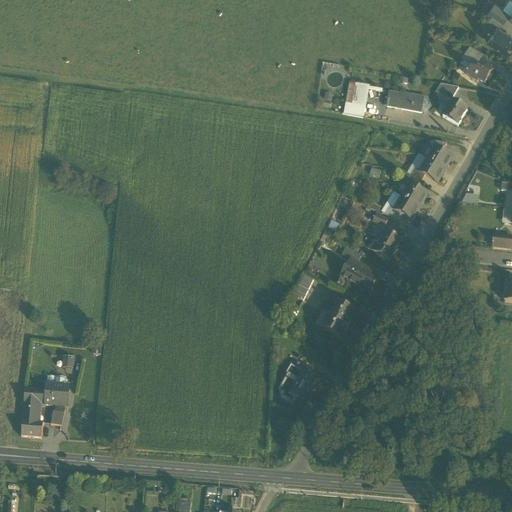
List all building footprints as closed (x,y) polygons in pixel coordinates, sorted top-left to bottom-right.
[(510,14),(511,11),(511,0),(509,0),(503,9),(510,14)] [(508,17),(510,14),(503,9),(494,3),(486,14),(491,16),(492,15),(502,23),(507,16),(508,17)] [(492,15),(491,16),(487,22),(496,28),(496,27),(498,28),(502,23),(492,15)] [(487,40),(505,53),(511,44),(511,38),(498,28),(496,27),(496,28),(487,40)] [(461,56),(469,62),(474,55),(478,57),(482,52),(474,46),(469,44),(461,56)] [(473,64),(476,59),(478,57),(474,55),(469,62),(473,64)] [(478,80),(484,85),(493,72),(476,59),(473,64),(465,75),(476,82),(478,80)] [(344,115),(362,119),(368,87),(350,84),(344,115)] [(436,94),(451,102),(459,89),(441,86),(436,94)] [(422,114),(423,108),(412,106),(413,98),(389,94),(387,108),(422,114)] [(424,100),(413,98),(412,106),(423,108),(424,100)] [(457,127),(458,127),(467,111),(452,103),(443,118),(457,127)] [(434,149),(442,154),(447,145),(431,142),(429,147),(434,150),(434,149)] [(434,150),(427,161),(444,172),(451,159),(442,154),(434,149),(434,150)] [(437,184),(444,172),(427,161),(420,173),(419,174),(425,177),(437,184)] [(415,170),(410,178),(421,184),(425,177),(419,174),(420,173),(415,170)] [(417,191),(421,184),(410,178),(405,185),(409,187),(417,191)] [(501,193),(511,193),(511,185),(502,185),(501,193)] [(409,187),(402,199),(419,209),(426,197),(417,191),(409,187)] [(479,205),(479,197),(465,195),(464,204),(479,205)] [(411,221),(419,209),(402,199),(394,211),(402,216),(411,221)] [(384,216),(398,222),(402,216),(394,211),(389,208),(384,216)] [(511,210),(506,210),(504,210),(502,225),(511,227),(511,226),(511,210)] [(373,223),(384,229),(388,222),(376,217),(373,223)] [(374,255),(389,263),(401,241),(387,233),(374,255)] [(493,249),(511,251),(511,244),(511,238),(495,237),(493,249)] [(351,262),(357,265),(361,259),(346,250),(342,257),(351,262)] [(349,285),(350,285),(360,267),(357,265),(351,262),(341,280),(349,285)] [(373,274),(360,267),(350,285),(370,297),(379,281),(371,276),(373,274)] [(293,298),(303,303),(314,282),(304,277),(293,298)] [(323,332),(342,343),(348,332),(350,332),(359,316),(338,304),(323,332)] [(62,369),(73,369),(74,357),(63,356),(62,369)] [(288,375),(298,381),(303,373),(291,366),(287,374),(288,375)] [(297,398),(307,404),(314,392),(311,390),(317,381),(303,373),(298,381),(290,395),(296,398),(297,398)] [(288,375),(279,390),(281,399),(292,406),(297,398),(296,398),(290,395),(298,381),(288,375)] [(46,406),(65,408),(69,388),(47,387),(46,392),(46,406)] [(39,406),(46,406),(46,392),(25,391),(24,404),(31,405),(39,406)] [(24,404),(23,423),(21,438),(42,440),(43,424),(37,424),(30,423),(31,405),(24,404)] [(30,423),(37,424),(39,406),(31,405),(30,423)] [(51,426),(62,427),(64,415),(53,413),(51,426)] [(14,511),(15,503),(9,502),(7,511),(14,511)]
